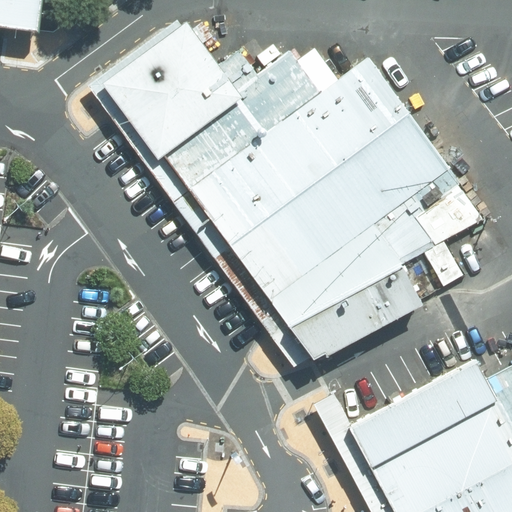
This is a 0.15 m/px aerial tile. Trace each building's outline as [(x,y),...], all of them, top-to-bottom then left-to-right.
[(0,0),(0,25),(41,31),(42,0),(0,0)] [(105,78),(156,147),(260,71),(243,49),(221,65),(186,18),(105,78)] [(188,189),(322,89),(293,49),(260,71),(156,147),(188,189)] [(322,89),(188,189),(289,327),(434,245),(445,238),(484,216),(372,57),(322,89)] [(434,245),(289,327),(313,359),(323,354),(457,279),(434,245)] [(511,511),(511,424),(487,377),(478,359),(351,425),(396,511),(511,511)] [(511,364),(487,377),(511,424),(511,364)] [(371,511),(396,511),(351,425),(334,393),(326,397),(313,403),(371,511)]
